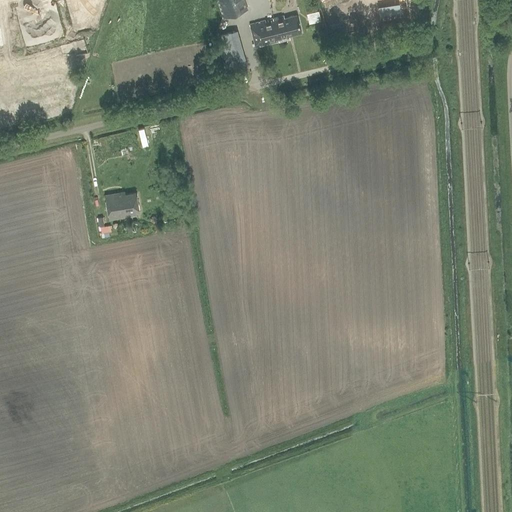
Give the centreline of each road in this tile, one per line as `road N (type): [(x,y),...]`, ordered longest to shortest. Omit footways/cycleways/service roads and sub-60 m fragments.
road 1 (unclassified): [(0,149),(279,81)]
road 2 (track): [(403,50),(279,81)]
